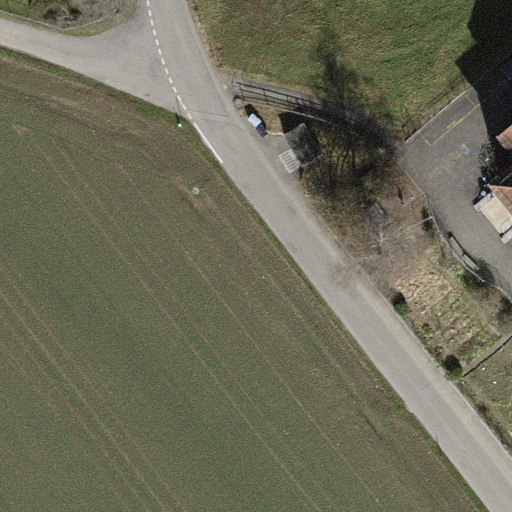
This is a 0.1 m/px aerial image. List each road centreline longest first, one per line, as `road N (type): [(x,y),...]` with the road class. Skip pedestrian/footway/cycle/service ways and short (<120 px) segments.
road 1 (unclassified): [(511,498),(192,82)]
road 2 (unclassified): [(0,22),(192,82)]
